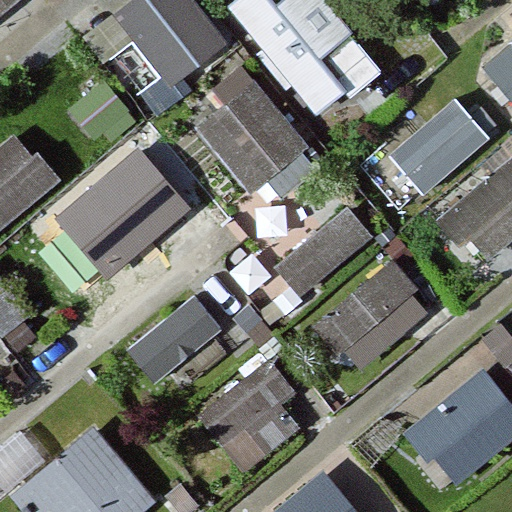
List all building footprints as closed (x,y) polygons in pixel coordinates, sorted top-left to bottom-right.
[(0,0),(0,14),(17,0),(0,0)] [(133,0),(85,39),(105,64),(134,40),(164,79),(144,94),(160,114),(189,90),(180,79),(229,40),(196,0),(133,0)] [(272,0),(236,0),(228,6),(265,52),(259,57),(287,93),(296,86),(317,113),(345,90),(350,96),(382,71),(326,0),(283,0),(277,5),(272,0)] [(511,44),(486,67),(511,98),(511,44)] [(227,98),(196,122),(249,190),(267,176),(280,193),(316,165),(301,145),(305,142),(242,62),(216,83),(227,98)] [(106,78),(72,105),(96,134),(103,128),(111,138),(137,116),(106,78)] [(454,99),(390,154),(423,193),(488,138),(485,135),(471,118),(454,99)] [(485,108),(471,118),(485,135),(498,124),(485,108)] [(17,131),(0,144),(0,225),(63,174),(39,145),(33,150),(17,131)] [(142,150),(59,219),(105,274),(188,205),(142,150)] [(511,161),(436,220),(454,244),(472,230),(488,251),(511,232),(511,161)] [(349,207),(277,265),(300,295),(373,236),(349,207)] [(402,254),(311,331),(333,357),(340,350),(359,372),(425,317),(410,299),(416,294),(402,277),(413,268),(402,254)] [(0,276),(0,324),(5,330),(29,311),(0,276)] [(195,294),(128,348),(153,378),(219,324),(195,294)] [(25,317),(7,332),(19,346),(37,331),(25,317)] [(511,333),(502,320),(484,334),(504,361),(511,354),(511,333)] [(270,360),(199,419),(243,473),(296,430),(276,406),(295,390),(270,360)] [(14,369),(0,380),(14,397),(28,386),(14,369)] [(483,369),(400,435),(424,465),(434,457),(456,484),(511,439),(511,403),(511,404),(483,369)] [(93,429),(11,497),(23,511),(140,511),(154,501),(93,429)] [(352,511),(321,474),(275,511),(352,511)] [(182,480),(167,493),(183,511),(198,500),(182,480)]
